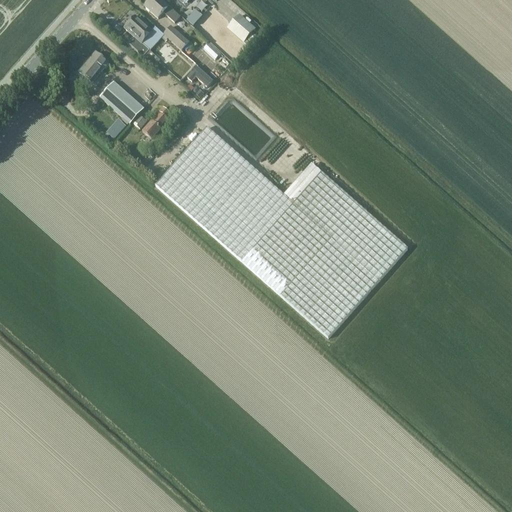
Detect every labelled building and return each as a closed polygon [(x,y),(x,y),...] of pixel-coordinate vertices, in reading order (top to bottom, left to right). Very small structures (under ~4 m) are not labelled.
[(158,19),(169,8),(159,0),(151,0),(145,7),(158,19)] [(193,28),(202,18),(195,12),(186,22),(193,28)] [(125,29),(135,39),(129,45),(143,58),(150,51),(143,45),(153,33),(135,17),(125,29)] [(244,46),(256,32),(239,17),(227,31),(244,46)] [(171,27),(164,35),(170,40),(182,51),(189,43),(171,27)] [(182,51),(170,40),(165,46),(177,57),(182,51)] [(215,61),(220,55),(209,44),(203,50),(215,61)] [(91,83),(108,63),(96,53),(79,73),(91,83)] [(225,69),(230,64),(223,58),(218,62),(225,69)] [(191,75),(187,79),(192,83),(196,79),(207,89),(207,88),(208,87),(211,84),(212,83),(196,68),(190,74),(191,75)] [(215,82),(218,78),(211,72),(208,75),(215,82)] [(130,126),(132,124),(144,110),(114,83),(100,99),(130,126)] [(165,118),(169,114),(163,108),(142,132),(152,140),(161,130),(160,129),(167,120),(165,118)] [(141,117),(134,125),(140,130),(147,122),(141,117)] [(113,142),(126,128),(118,121),(106,135),(113,142)] [(155,185),(242,263),(327,339),(407,251),(321,174),(293,204),(206,127),(155,185)] [(320,174),(311,166),(285,196),(293,203),(320,174)]
